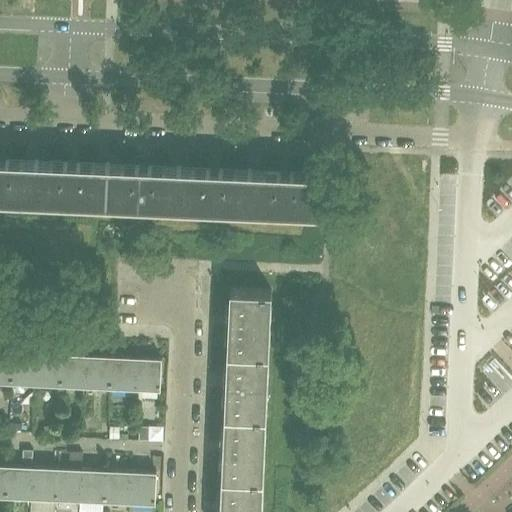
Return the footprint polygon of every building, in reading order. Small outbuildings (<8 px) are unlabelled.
[(36,159),(10,158),(0,157),(0,197),(35,200),(36,159)] [(108,162),(53,160),(36,159),(35,200),(106,203),(108,162)] [(179,166),(108,162),(106,203),(178,206),(179,166)] [(251,169),(179,166),(178,206),(249,209),(251,169)] [(322,172),(251,169),(249,209),(304,211),(321,212),(322,172)] [(231,288),(229,325),(228,351),(269,352),(271,290),(231,288)] [(38,351),(38,335),(28,334),(28,346),(32,346),(31,350),(13,349),(12,381),(36,382),(38,351)] [(0,379),(12,381),(13,349),(0,348),(0,379)] [(36,382),(61,383),(62,352),(38,351),(36,382)] [(228,351),(226,388),(225,414),(266,415),(269,352),(228,351)] [(61,383),(85,384),(87,353),(62,352),(61,383)] [(85,384),(110,385),(111,354),(87,353),(85,384)] [(110,385),(134,386),(136,355),(111,354),(110,385)] [(134,386),(160,388),(161,356),(136,355),(134,386)] [(225,414),(223,450),(222,477),(263,478),(266,415),(225,414)] [(9,421),(9,430),(21,430),(22,422),(9,421)] [(139,424),(139,438),(149,439),(149,425),(139,424)] [(110,425),(109,438),(119,438),(120,425),(110,425)] [(23,448),(23,464),(8,463),(7,494),(31,495),(32,464),(33,464),(33,449),(23,448)] [(56,496),(80,497),(81,467),(82,467),(82,451),(70,451),(69,466),(57,465),(56,496)] [(31,495),(56,496),(57,465),(33,464),(32,464),(31,495)] [(80,497),(105,498),(106,468),(82,467),(81,467),(80,497)] [(105,498),(129,499),(130,469),(106,468),(105,498)] [(156,470),(130,469),(129,499),(155,500),(156,470)] [(222,477),(220,511),(261,511),(263,478),(222,477)]
